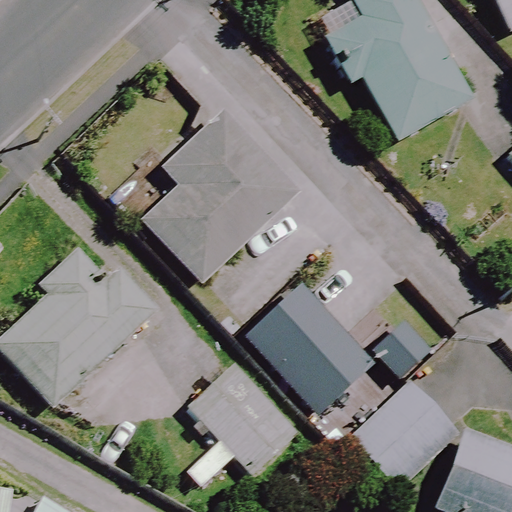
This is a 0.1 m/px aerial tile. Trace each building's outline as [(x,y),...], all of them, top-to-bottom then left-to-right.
[(467,102),(410,0),(346,0),(357,19),(322,39),(346,84),(356,79),(391,143),(467,102)] [(511,39),(511,0),(482,0),(503,44),(511,39)] [(220,112),(158,169),(174,187),(138,221),(198,286),(296,195),(220,112)] [(98,292),(70,261),(32,296),(41,306),(0,343),(0,369),(45,417),(147,323),(109,282),(98,292)] [(369,363),(298,286),(241,338),(312,416),(369,363)] [(400,324),(368,353),(395,382),(427,353),(400,324)] [(179,412),(212,447),(177,481),(198,502),(233,469),(247,484),(292,442),(223,370),(179,412)] [(450,442),(402,394),(345,450),(392,498),(450,442)] [(511,511),(511,465),(455,442),(427,511),(511,511)]
